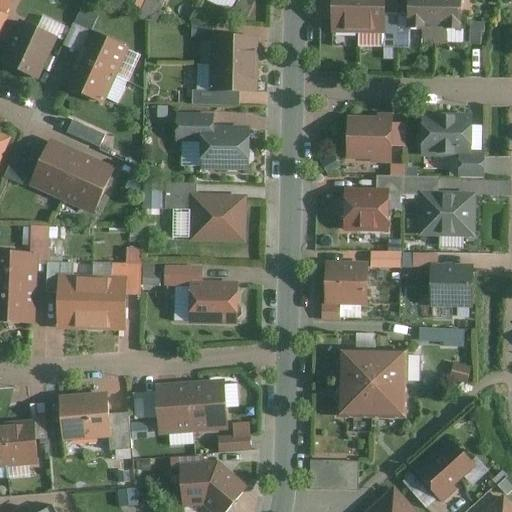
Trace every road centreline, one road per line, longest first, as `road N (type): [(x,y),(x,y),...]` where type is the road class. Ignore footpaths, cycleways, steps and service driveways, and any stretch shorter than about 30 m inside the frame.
road 1 (residential): [(287,354),(0,367)]
road 2 (residential): [(287,354),(294,87)]
road 3 (residential): [(294,87),(511,92)]
road 4 (residential): [(282,511),(287,354)]
